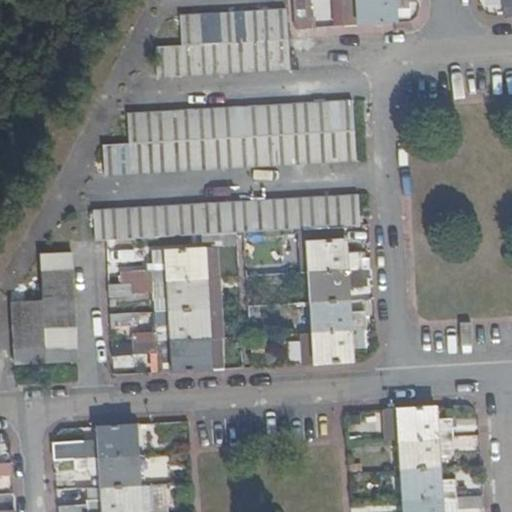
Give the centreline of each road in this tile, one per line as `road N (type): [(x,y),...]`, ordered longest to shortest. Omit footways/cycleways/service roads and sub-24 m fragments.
road 1 (residential): [(385,172),(62,187)]
road 2 (residential): [(398,382),(95,402)]
road 3 (residential): [(379,74),(113,87)]
road 4 (residential): [(385,172),(398,382)]
road 5 (residential): [(86,243),(95,402)]
road 6 (residential): [(62,187),(0,308)]
